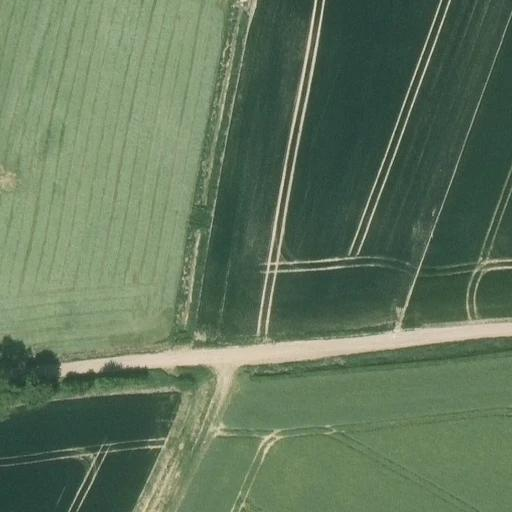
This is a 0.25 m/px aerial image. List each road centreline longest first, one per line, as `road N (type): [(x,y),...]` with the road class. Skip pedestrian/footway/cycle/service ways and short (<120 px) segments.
road 1 (track): [(0,374),(511,330)]
road 2 (track): [(235,352),(160,511)]
